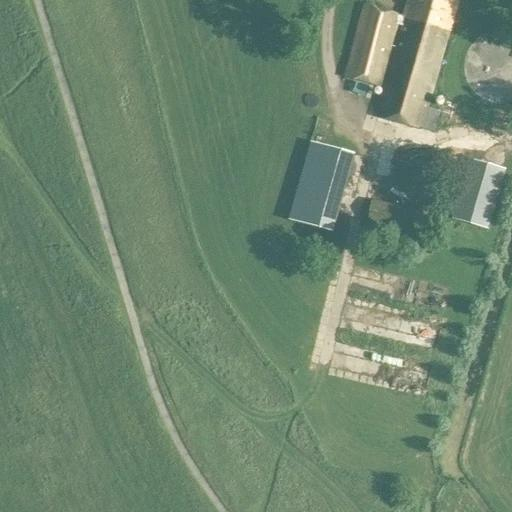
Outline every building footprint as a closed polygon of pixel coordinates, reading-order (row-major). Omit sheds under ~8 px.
[(408,0),(404,15),(366,4),(346,75),(380,85),(396,25),(401,26),(376,115),(432,130),(438,111),(426,107),(455,0),(408,0)] [(511,32),(507,31),(497,30),(486,33),(477,38),(470,45),(465,55),(463,65),(464,76),(468,85),(474,93),(483,100),(492,103),(503,104),(511,101),(511,32)] [(332,231),(354,154),(311,142),(289,219),(332,231)] [(486,228),(503,169),(469,159),(452,218),(486,228)] [(422,211),(370,200),(364,230),(417,241),(422,211)] [(194,230),(210,276),(216,273),(224,297),(238,292),(214,223),(194,230)] [(427,290),(428,305),(442,304),(441,289),(427,290)] [(399,328),(407,312),(387,302),(379,318),(399,328)] [(408,312),(402,339),(435,346),(441,319),(408,312)] [(356,338),(380,341),(382,330),(357,328),(356,338)] [(387,396),(384,419),(414,423),(417,399),(387,396)]
